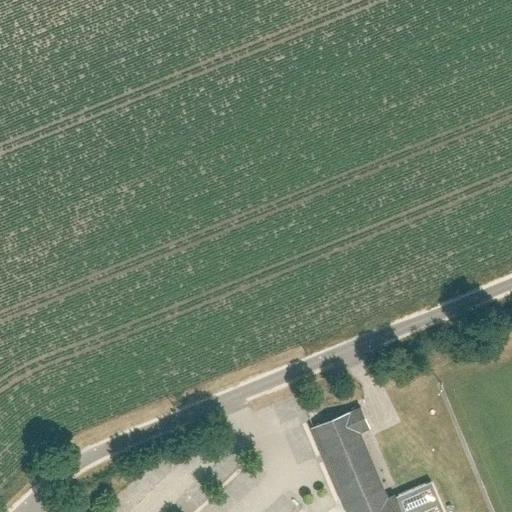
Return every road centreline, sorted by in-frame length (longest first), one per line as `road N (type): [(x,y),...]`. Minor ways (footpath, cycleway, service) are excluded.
road 1 (unclassified): [(511,288),(185,420)]
road 2 (residential): [(185,420),(103,454),(32,507)]
